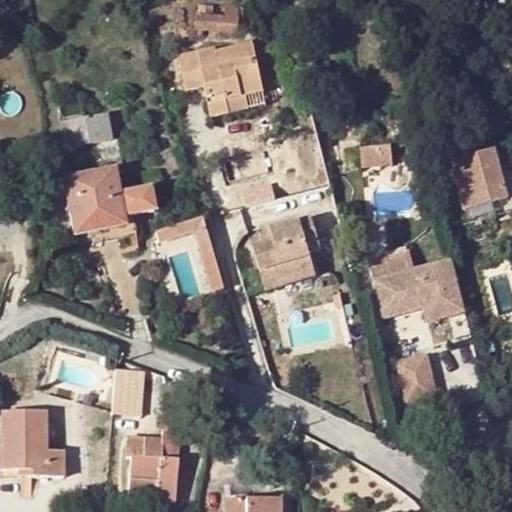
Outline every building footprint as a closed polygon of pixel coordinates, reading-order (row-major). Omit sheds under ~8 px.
[(225,16),(198,14),(196,28),(236,31),(238,8),(226,7),(225,16)] [(186,89),(204,85),(212,83),(213,91),(205,92),(210,115),(228,112),(226,98),(247,95),(262,92),(253,44),(237,48),(218,51),(217,47),(179,54),(186,89)] [(212,83),(204,85),(205,92),(213,91),(212,83)] [(226,98),(228,112),(249,108),(247,95),(226,98)] [(62,122),(67,149),(110,141),(106,114),(62,122)] [(364,167),(393,164),(392,145),(362,148),(364,167)] [(451,162),(463,212),(507,200),(494,150),(451,162)] [(124,226),(122,215),(118,193),(113,169),(63,179),(65,185),(73,235),(87,234),(124,226)] [(122,215),(130,214),(152,210),(147,187),(118,193),(122,215)] [(507,200),(463,212),(466,224),(510,212),(507,200)] [(133,237),(130,214),(122,215),(124,226),(87,234),(90,245),(133,237)] [(203,218),(156,231),(159,245),(189,235),(206,230),(203,218)] [(314,270),(310,257),(307,246),(319,242),(311,218),(271,230),(274,243),(263,246),(254,249),(260,271),(274,266),(278,281),(314,270)] [(206,230),(189,235),(207,297),(224,291),(220,277),(206,230)] [(260,233),(263,246),(274,243),(271,230),(260,233)] [(322,253),(319,242),(307,246),(310,257),(322,253)] [(465,315),(452,265),(375,285),(383,317),(422,307),(424,315),(428,329),(465,319),(465,315)] [(316,278),(314,270),(278,281),(274,266),(260,271),(266,293),(316,278)] [(422,307),(383,317),(385,325),(424,315),(422,307)] [(425,346),(396,354),(406,393),(435,385),(425,346)] [(113,370),(113,415),(144,415),(144,370),(113,370)] [(45,414),(2,414),(3,449),(3,472),(18,471),(17,478),(64,478),(63,452),(45,452),(45,414)] [(172,503),(178,434),(160,433),(159,443),(127,439),(126,458),(132,458),(128,500),(172,503)] [(224,505),(224,511),(277,511),(277,503),(224,505)]
